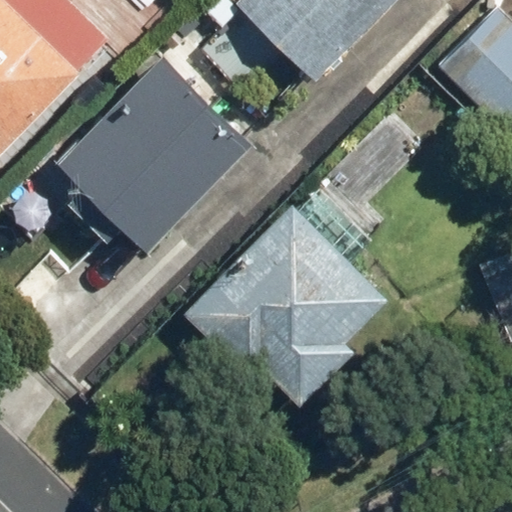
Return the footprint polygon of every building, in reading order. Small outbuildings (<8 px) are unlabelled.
[(0,0),(0,143),(74,67),(72,64),(103,32),(70,0),(0,0)] [(235,0),(310,73),(381,0),(235,0)] [(511,18),(495,2),(437,60),(506,128),(511,121),(511,18)] [(157,49),(51,156),(140,244),(247,137),(157,49)] [(289,196),(177,303),(241,370),(255,357),(293,396),(349,342),(339,332),(381,291),(289,196)] [(511,244),(478,259),(509,334),(511,332),(511,244)]
